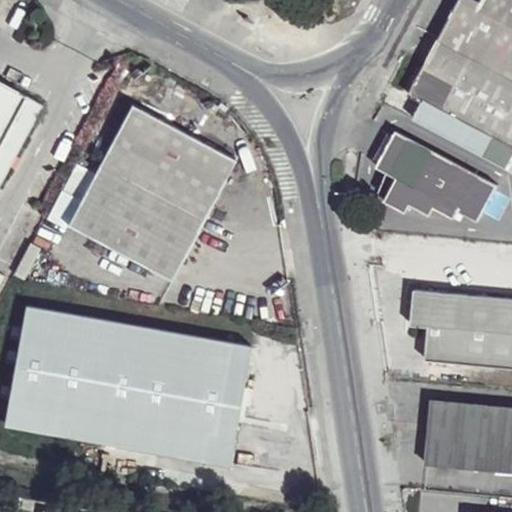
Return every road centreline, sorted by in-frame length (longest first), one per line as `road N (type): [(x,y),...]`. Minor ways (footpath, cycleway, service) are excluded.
road 1 (unclassified): [(364,511),(315,207)]
road 2 (unclassified): [(240,69),(280,122),(315,207)]
road 3 (unclassified): [(315,207),(323,141),(360,63)]
road 4 (unclassified): [(116,0),(240,69)]
road 5 (unclassified): [(240,69),(289,80),(360,63)]
